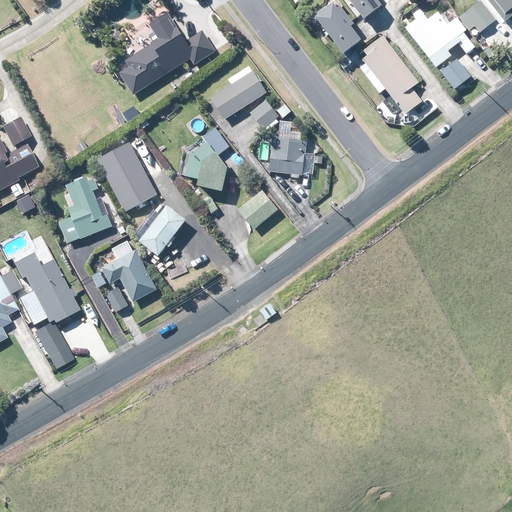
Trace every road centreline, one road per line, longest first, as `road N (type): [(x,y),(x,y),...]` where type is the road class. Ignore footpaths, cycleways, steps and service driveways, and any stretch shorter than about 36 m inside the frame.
road 1 (residential): [(390,188),(226,306),(0,438)]
road 2 (residential): [(390,188),(247,0)]
road 3 (residential): [(511,95),(390,188)]
